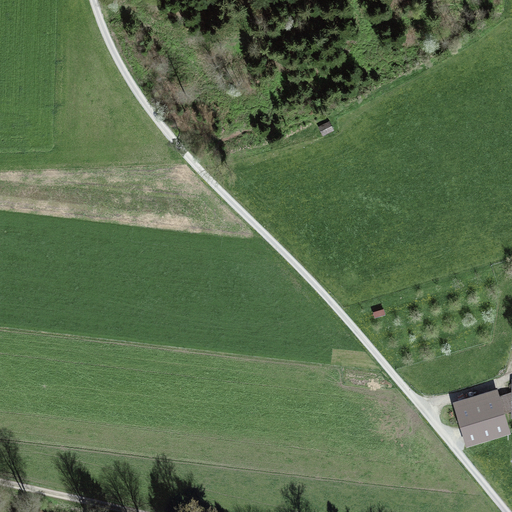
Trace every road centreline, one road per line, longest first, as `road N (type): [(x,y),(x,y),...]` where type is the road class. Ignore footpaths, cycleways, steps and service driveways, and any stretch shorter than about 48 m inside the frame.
road 1 (track): [(94,0),(110,46),(154,116),(338,310),(507,511)]
road 2 (track): [(118,511),(0,485)]
